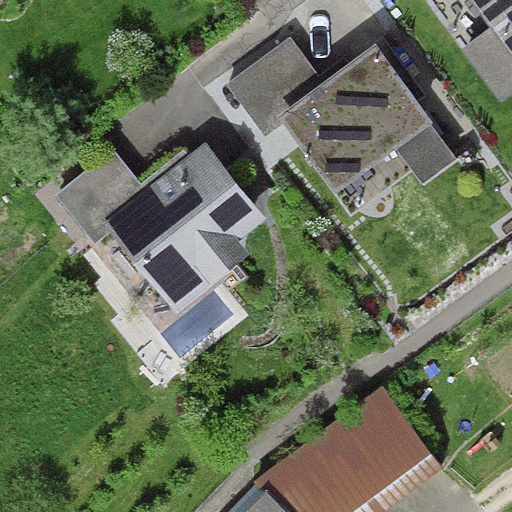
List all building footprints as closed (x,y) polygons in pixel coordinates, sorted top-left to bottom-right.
[(511,0),(479,0),(511,46),(511,0)] [(429,111),(373,37),(319,78),(290,39),(227,87),(261,133),(282,117),(333,184),(429,111)] [(252,214),(202,150),(148,191),(113,145),(56,189),(95,240),(115,225),(175,303),(239,254),(225,235),(252,214)] [(250,493),(275,511),(372,511),(441,464),(385,387),(258,473),(250,493)] [(275,511),(250,493),(230,511),(275,511)]
